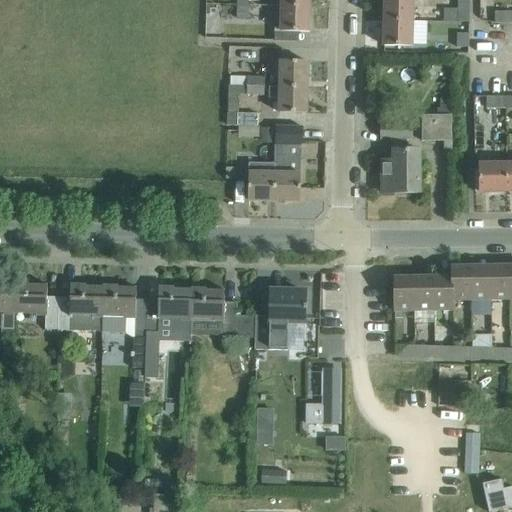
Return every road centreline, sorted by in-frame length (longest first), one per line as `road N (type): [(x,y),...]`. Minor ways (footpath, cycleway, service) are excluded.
road 1 (tertiary): [(0,232),(341,241)]
road 2 (residential): [(341,241),(347,0)]
road 3 (tertiary): [(341,241),(511,237)]
